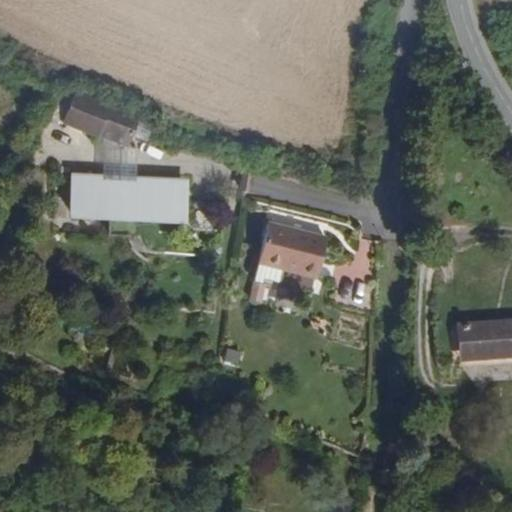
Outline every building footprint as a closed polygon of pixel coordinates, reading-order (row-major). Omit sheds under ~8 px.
[(134,136),(140,120),(73,97),(62,127),(97,140),(99,136),(114,142),(129,148),(134,136)] [(136,181),(137,136),(134,136),(129,148),(114,142),(113,180),(136,181)] [(182,221),(183,183),(136,181),(113,180),(72,178),(71,217),(182,221)] [(318,279),(328,235),(269,221),(259,265),(318,279)] [(511,318),(470,321),(459,321),(461,362),(468,362),(511,359),(511,318)] [(494,504),(497,484),(480,481),(477,502),(494,504)]
